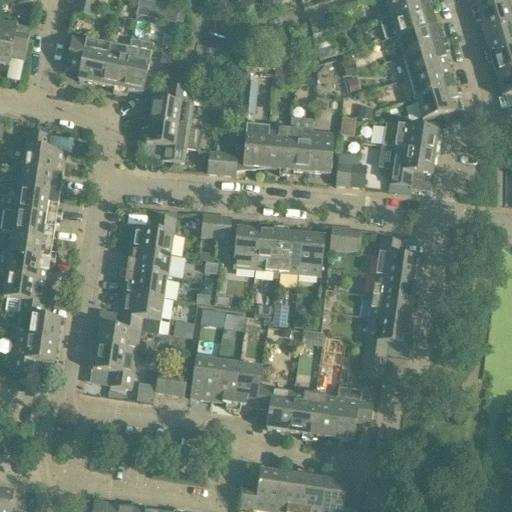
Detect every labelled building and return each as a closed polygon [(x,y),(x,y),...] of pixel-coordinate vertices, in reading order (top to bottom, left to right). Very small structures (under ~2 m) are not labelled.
[(39,10),(40,0),(17,0),(17,6),(39,10)] [(228,0),(215,0),(216,10),(228,10),(228,0)] [(263,0),(263,8),(280,8),(279,0),(263,0)] [(385,21),(434,6),(432,0),(428,0),(427,0),(426,0),(383,0),(389,16),(384,18),(385,21)] [(511,0),(471,0),(475,11),(470,12),(472,18),(511,6),(511,0)] [(154,6),(140,3),(137,17),(151,20),(154,6)] [(96,8),(74,4),(71,16),(93,21),(96,8)] [(434,6),(385,21),(378,23),(384,44),(396,41),(436,29),(431,15),(437,13),(434,6)] [(511,6),(472,18),(474,25),(479,23),(483,37),(511,28),(511,6)] [(321,18),(307,22),(312,39),(326,35),(321,18)] [(30,33),(0,26),(0,68),(8,70),(9,62),(24,65),(29,39),(30,33)] [(511,28),(483,37),(487,51),(482,52),(484,60),(511,51),(511,28)] [(439,42),(436,29),(396,41),(401,58),(396,60),(397,63),(447,48),(445,41),(439,42)] [(99,88),(107,48),(71,41),(64,73),(78,76),(77,84),(99,88)] [(128,94),(142,97),(150,60),(152,47),(130,43),(129,48),(119,97),(127,99),(128,94)] [(119,97),(129,48),(126,47),(126,52),(107,48),(99,88),(113,91),(112,96),(119,97)] [(449,55),(447,48),(397,63),(398,65),(403,64),(408,82),(448,70),(444,56),(449,55)] [(332,50),(316,54),(319,64),(335,59),(332,50)] [(511,51),(484,60),(486,66),(491,65),(495,79),(511,74),(511,51)] [(159,65),(171,67),(173,56),(161,54),(160,62),(159,65)] [(451,83),(448,70),(408,82),(413,100),(409,101),(409,104),(459,89),(457,82),(451,83)] [(511,74),(495,79),(501,101),(511,97),(511,74)] [(257,89),(244,87),(241,114),(254,115),(257,89)] [(461,96),(459,89),(409,104),(410,107),(415,106),(420,124),(460,113),(455,97),(461,96)] [(191,95),(160,91),(157,104),(151,103),(147,126),(188,132),(191,109),(189,109),(191,95)] [(343,107),(341,120),(354,121),(356,108),(343,107)] [(307,177),(311,136),(312,124),(290,122),(290,129),(285,180),(292,181),(293,175),(307,177)] [(202,134),(188,132),(147,126),(144,148),(163,151),(161,163),(168,164),(183,167),(185,152),(197,154),(200,134),(202,135),(202,134)] [(381,150),(393,152),(434,158),(437,134),(385,126),(381,150)] [(264,173),(268,131),(245,129),(242,159),(237,158),(236,170),(264,173)] [(285,180),(290,129),(286,129),(286,133),(268,131),(264,173),(278,174),(278,179),(285,180)] [(27,136),(22,172),(62,178),(65,156),(46,153),(48,139),(27,136)] [(333,138),(311,136),(307,177),(329,179),(333,138)] [(430,179),(434,158),(393,152),(388,187),(409,190),(411,176),(430,179)] [(220,179),(222,156),(208,155),(205,177),(220,179)] [(237,158),(222,156),(220,179),(235,180),(237,158)] [(183,167),(168,164),(166,174),(181,176),(183,167)] [(349,191),(351,169),(337,168),(336,179),(335,189),(349,191)] [(365,170),(351,169),(349,191),(363,192),(365,170)] [(58,199),(62,178),(22,172),(18,193),(58,199)] [(56,214),(58,199),(18,193),(16,212),(11,211),(11,214),(60,221),(61,215),(56,214)] [(59,229),(60,221),(11,214),(3,213),(0,234),(12,236),(52,242),(54,228),(59,229)] [(214,242),(216,220),(201,218),(199,240),(214,242)] [(132,232),(129,253),(169,259),(175,223),(152,220),(150,234),(132,232)] [(230,221),(216,220),(214,242),(228,243),(229,231),(230,221)] [(276,281),(281,231),(272,230),(272,235),(259,234),(255,274),(273,276),(273,281),(276,281)] [(297,278),(301,238),(287,236),(288,231),(281,231),(276,281),(278,281),(279,277),(297,278)] [(343,254),(345,232),(330,231),(328,253),(343,254)] [(255,274),(259,234),(235,232),(232,272),(255,274)] [(359,234),(345,232),(343,254),(357,255),(359,234)] [(50,257),(52,242),(12,236),(9,255),(5,254),(4,257),(54,264),(55,258),(50,257)] [(323,240),(301,238),(297,278),(319,281),(323,240)] [(380,242),(374,278),(415,285),(419,262),(400,259),(402,245),(380,242)] [(167,278),(169,259),(129,253),(127,268),(122,268),(121,274),(171,281),(171,278),(167,278)] [(53,271),(54,264),(4,257),(4,260),(8,261),(5,279),(46,285),(48,270),(53,271)] [(170,285),(171,281),(121,274),(120,281),(124,281),(122,296),(163,302),(166,284),(170,285)] [(413,299),(415,285),(374,278),(372,298),(367,297),(367,300),(417,307),(418,300),(413,299)] [(41,320),(46,285),(5,279),(2,301),(21,304),(19,318),(40,321),(41,320)] [(157,339),(163,302),(122,296),(117,332),(117,333),(157,339)] [(416,314),(417,307),(367,300),(367,303),(371,304),(368,322),(409,328),(411,313),(416,314)] [(202,325),(225,329),(228,315),(205,311),(202,325)] [(287,315),(275,313),(273,329),(285,330),(287,315)] [(60,323),(41,320),(40,321),(19,318),(16,340),(56,346),(60,323)] [(409,328),(368,322),(362,366),(383,369),(387,347),(406,350),(409,328)] [(177,323),(175,337),(194,339),(195,325),(177,323)] [(155,352),(157,339),(117,333),(117,332),(98,329),(95,351),(135,357),(136,349),(155,352)] [(321,347),(322,337),(322,336),(320,336),(315,336),(303,334),(302,346),(321,347)] [(53,368),(56,346),(16,340),(10,376),(32,379),(34,365),(53,368)] [(338,342),(324,340),(322,357),(342,360),(343,349),(338,342)] [(130,394),(135,357),(95,351),(92,374),(110,376),(108,391),(130,394)] [(211,406),(217,365),(194,362),(188,402),(211,406)] [(232,414),(239,364),(236,363),(235,368),(217,365),(211,406),(225,407),(225,413),(232,414)] [(242,364),(239,364),(232,414),(238,414),(239,410),(253,412),(256,390),(257,390),(260,372),(241,369),(242,364)] [(383,369),(362,366),(360,380),(381,384),(383,369)] [(169,399),(172,378),(157,376),(154,397),(169,399)] [(185,380),(172,378),(169,399),(182,401),(185,380)] [(287,436),(292,396),(257,390),(256,390),(253,412),(267,414),(264,432),(287,436)] [(337,392),(335,402),(329,442),(352,445),(354,427),(369,429),(371,411),(372,407),(359,405),(360,398),(357,395),(337,392)] [(308,443),(315,394),(311,393),(311,398),(292,396),(287,436),(301,438),(300,442),(308,443)] [(329,442),(335,402),(317,399),(317,394),(315,394),(308,443),(315,444),(316,440),(329,442)] [(240,511),(275,511),(281,476),(258,473),(255,492),(242,490),(238,511),(240,511)] [(297,511),(303,474),(296,473),(295,479),(281,476),(275,511),(297,511)] [(319,511),(324,483),(309,481),(310,475),(303,474),(297,511),(319,511)] [(346,486),(324,483),(319,511),(356,511),(357,507),(343,505),(346,486)] [(13,496),(0,494),(0,511),(25,511),(26,509),(11,507),(13,496)]
